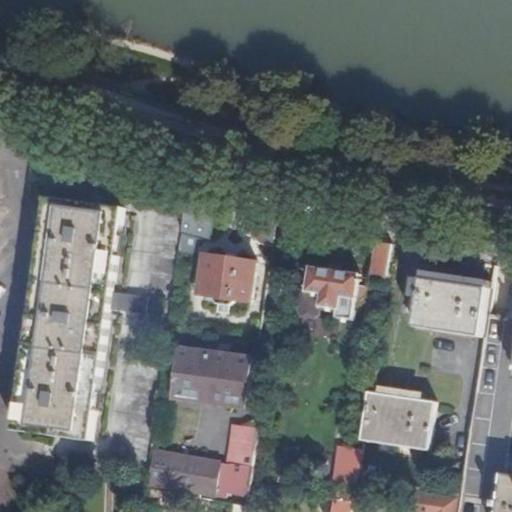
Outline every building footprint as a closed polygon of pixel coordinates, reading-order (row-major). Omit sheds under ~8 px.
[(217,207),(191,200),(187,235),(213,243),(217,207)] [(129,213),(52,202),(19,435),(96,445),(129,213)] [(277,250),(280,223),(250,216),(247,227),(251,236),(262,246),(277,250)] [(389,287),(395,247),(378,244),(372,284),(389,287)] [(260,266),(207,259),(202,297),(218,299),(219,303),(222,305),(236,308),(240,305),(241,302),(255,304),(260,266)] [(363,277),(314,269),(310,292),(305,292),(302,313),(305,318),(317,320),(324,317),(325,309),(341,312),(339,320),(358,324),(359,313),(358,313),(360,295),(364,295),(365,288),(362,287),(363,277)] [(487,341),(494,294),(426,283),(419,331),(487,341)] [(257,363),(183,352),(177,401),(251,411),(257,363)] [(438,403),(373,394),(365,442),(430,451),(438,403)] [(259,442),(261,433),(242,431),(239,433),(232,476),(237,477),(234,498),(251,500),(252,489),(255,473),(256,466),(259,442)] [(360,483),(364,454),(347,451),(342,502),(356,504),(360,483)] [(225,467),(157,454),(152,487),(230,502),(232,487),(222,484),(225,467)] [(511,511),(511,480),(507,479),(502,511),(511,511)] [(456,511),(457,494),(410,491),(409,511),(456,511)]
